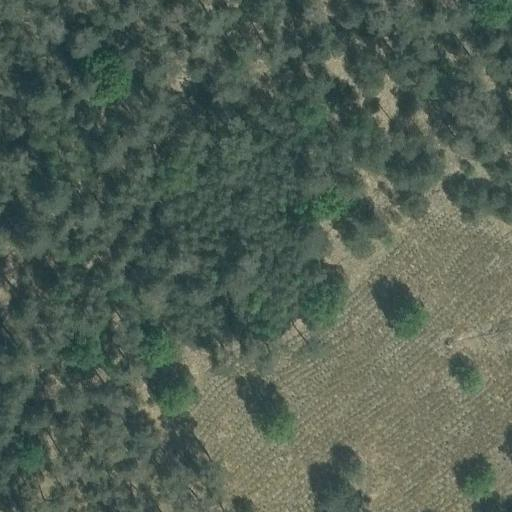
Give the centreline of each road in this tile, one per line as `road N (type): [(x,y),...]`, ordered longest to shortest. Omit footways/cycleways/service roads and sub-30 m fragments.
road 1 (track): [(253,0),(0,437)]
road 2 (track): [(10,0),(204,84)]
